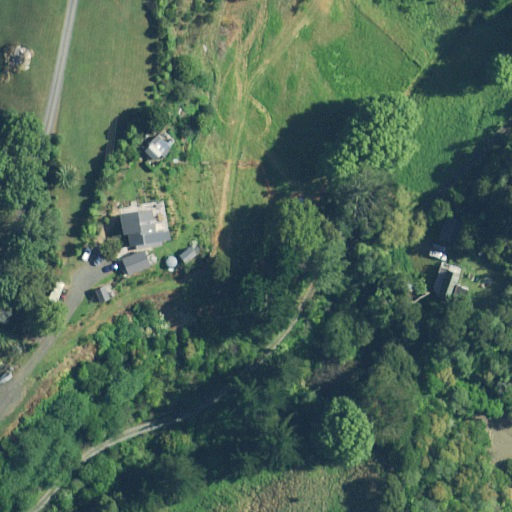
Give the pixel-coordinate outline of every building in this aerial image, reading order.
[(155,161),(163,156),(164,158),(173,151),(171,149),(172,148),(163,135),(146,148),(155,161)] [(122,188),(112,192),(116,206),(127,203),(122,188)] [(141,205),(142,212),(122,215),(125,235),(129,234),(130,246),(156,242),(157,248),(164,247),(163,241),(170,240),(165,209),(159,210),(158,203),(141,205)] [(462,245),(469,223),(456,219),(459,210),(449,207),(440,238),(462,245)] [(194,243),(179,254),(186,264),(201,253),(194,243)] [(86,244),(76,262),(85,267),(95,249),(86,244)] [(147,254),(145,249),(123,258),(130,275),(160,262),(155,250),(147,254)] [(175,253),(165,260),(171,270),(181,264),(175,253)] [(460,274),(448,269),(440,294),(463,302),(468,288),(456,283),(460,274)]
